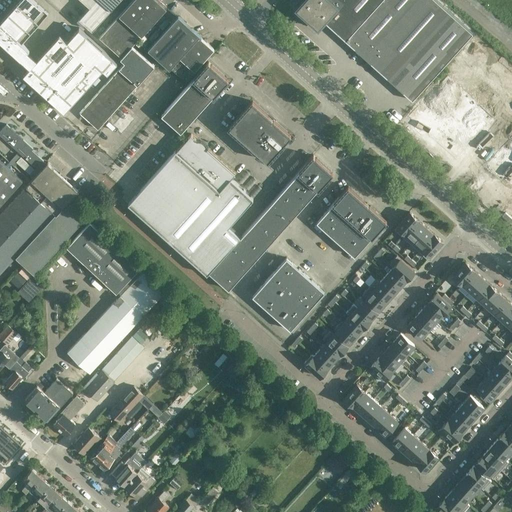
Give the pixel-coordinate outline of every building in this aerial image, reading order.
[(33,0),(20,0),(0,22),(0,40),(29,68),(23,75),(41,91),(64,112),(103,69),(107,73),(117,62),(79,29),(68,42),(60,34),(37,59),(28,51),(29,50),(22,43),(48,14),(39,5),(33,0)] [(98,24),(120,0),(88,0),(93,4),(85,12),(98,24)] [(166,7),(158,0),(132,0),(120,14),(100,37),(122,57),(132,46),(166,7)] [(303,0),(296,8),(318,28),(324,20),(330,26),(412,100),(473,33),(436,0),(303,0)] [(214,49),(178,17),(150,49),(185,81),(214,49)] [(511,45),(493,29),(417,114),(462,155),(472,143),(494,163),(484,174),(511,199),(511,45)] [(138,85),(137,85),(154,66),(132,46),(122,57),(118,60),(123,65),(80,113),(98,129),(138,85)] [(162,115),(181,132),(228,79),(212,65),(210,66),(208,64),(209,63),(209,62),(162,115)] [(252,101),(229,127),(268,161),(291,135),(274,121),(273,122),(270,120),(272,118),(271,118),(270,119),(267,117),(268,115),(252,101)] [(33,149),(7,125),(0,131),(0,134),(30,163),(28,166),(34,171),(37,168),(44,161),(32,150),(33,149)] [(207,274),(209,272),(240,236),(228,226),(253,198),(231,178),(235,173),(206,147),(205,146),(206,144),(202,142),(201,143),(198,140),(199,140),(191,134),(176,151),(175,150),(128,203),(207,274)] [(241,237),(240,236),(209,272),(229,289),(333,172),(316,158),(315,160),(313,157),(314,156),(313,155),(241,237)] [(0,199),(3,202),(23,180),(0,159),(0,199)] [(80,191),(48,162),(38,173),(70,201),(80,191)] [(38,173),(0,214),(0,274),(16,257),(55,215),(57,216),(69,202),(70,201),(38,173)] [(348,186),(317,222),(355,256),(386,220),(370,206),(369,208),(366,205),(368,204),(367,203),(365,205),(363,202),(364,201),(348,186)] [(55,215),(16,257),(22,262),(34,273),(85,217),(69,202),(57,216),(55,215)] [(410,212),(394,229),(402,237),(418,219),(410,212)] [(418,219),(402,237),(411,244),(426,227),(418,219)] [(66,246),(75,254),(116,292),(117,291),(121,295),(141,273),(137,269),(139,268),(89,222),(66,246)] [(426,227),(411,244),(419,251),(434,234),(426,227)] [(434,234),(419,251),(427,259),(443,241),(434,234)] [(286,258),(253,295),(291,329),(324,291),(286,258)] [(414,271),(400,258),(393,266),(407,279),(414,271)] [(453,276),(462,283),(474,270),(466,262),(453,276)] [(21,281),(24,277),(26,279),(32,273),(24,265),(18,272),(19,273),(16,276),(21,281)] [(400,286),(407,279),(393,266),(386,274),(400,286)] [(482,277),(474,270),(462,283),(470,291),(482,277)] [(141,273),(121,295),(68,352),(89,372),(164,292),(142,271),(141,273)] [(400,286),(386,274),(379,282),(393,294),(400,286)] [(482,277),(470,291),(478,298),(490,284),(482,277)] [(33,297),(43,286),(38,281),(28,292),(33,297)] [(387,302),(393,294),(379,282),(373,289),(387,302)] [(498,291),(490,284),(478,298),(486,305),(498,291)] [(366,297),(380,309),(387,302),(373,289),(366,297)] [(498,291),(486,305),(494,312),(506,298),(498,291)] [(442,297),(437,292),(429,301),(443,313),(451,305),(446,301),(442,297)] [(511,307),(511,303),(506,298),(494,312),(502,319),(511,307)] [(356,307),(370,320),(377,312),(363,300),(356,307)] [(422,309),(436,321),(443,313),(429,301),(422,309)] [(370,320),(356,307),(350,315),(363,327),(370,320)] [(511,307),(502,319),(510,327),(511,324),(511,307)] [(436,321),(422,309),(415,317),(429,329),(436,321)] [(357,335),(363,327),(350,315),(343,323),(357,335)] [(408,325),(422,337),(429,329),(415,317),(408,325)] [(336,330),(350,343),(357,335),(343,323),(336,330)] [(8,324),(0,332),(0,336),(7,343),(17,332),(8,324)] [(208,332),(201,338),(208,345),(214,338),(208,332)] [(348,345),(334,333),(327,341),(340,353),(348,345)] [(393,341),(407,354),(414,345),(401,333),(393,341)] [(97,373),(98,375),(93,381),(91,380),(89,382),(91,383),(85,389),(97,400),(114,381),(114,380),(144,347),(132,335),(101,369),(101,368),(97,373)] [(334,361),(340,353),(327,341),(320,348),(334,361)] [(407,354),(393,341),(386,349),(400,362),(407,354)] [(5,344),(5,345),(0,350),(2,352),(0,354),(0,370),(6,364),(9,367),(19,357),(5,344)] [(334,361),(320,348),(313,356),(327,368),(334,361)] [(379,357),(392,370),(400,362),(386,349),(379,357)] [(511,359),(511,358),(506,354),(499,363),(511,374),(511,359)] [(306,364),(320,376),(327,368),(313,356),(306,364)] [(28,372),(32,368),(20,357),(16,362),(16,361),(9,369),(13,372),(5,382),(13,388),(27,372),(28,372)] [(371,365),(385,378),(392,370),(379,357),(371,365)] [(505,383),(511,375),(511,374),(499,363),(491,371),(505,383)] [(505,383),(491,371),(484,379),(498,391),(505,383)] [(37,386),(25,399),(47,419),(57,408),(59,409),(73,393),(63,385),(56,378),(44,392),(37,386)] [(477,387),(491,399),(498,391),(484,379),(477,387)] [(345,398),(353,405),(365,391),(357,384),(345,398)] [(119,421),(126,413),(130,417),(142,403),(138,400),(143,395),(134,386),(110,412),(119,421)] [(178,414),(195,397),(186,389),(169,406),(178,414)] [(365,391),(353,405),(361,412),(373,398),(365,391)] [(69,419),(84,403),(76,395),(58,415),(60,417),(53,425),(65,435),(75,424),(69,419)] [(462,403),(476,416),(483,407),(470,395),(462,403)] [(381,406),(373,398),(361,412),(369,419),(381,406)] [(149,407),(159,415),(163,410),(154,402),(149,407)] [(455,411),(469,424),(476,416),(462,403),(455,411)] [(369,419),(377,427),(389,413),(381,406),(369,419)] [(164,421),(171,414),(165,409),(159,416),(164,421)] [(469,424),(455,411),(448,419),(462,432),(469,424)] [(377,427),(385,434),(397,420),(389,413),(377,427)] [(441,427),(455,440),(462,432),(448,419),(441,427)] [(203,424),(192,429),(195,435),(206,429),(203,424)] [(96,445),(102,438),(89,427),(74,444),(84,453),(93,443),(96,445)] [(130,427),(117,442),(104,457),(97,464),(104,470),(114,459),(121,451),(118,449),(134,431),(131,427),(130,427)] [(393,441),(401,448),(413,434),(405,427),(393,441)] [(0,431),(0,449),(12,437),(3,428),(0,431)] [(511,436),(505,430),(498,438),(511,451),(511,450),(511,436)] [(104,457),(117,442),(108,434),(95,450),(97,451),(91,458),(97,464),(104,457)] [(413,434),(401,448),(409,455),(422,442),(413,434)] [(12,437),(0,449),(0,452),(5,457),(1,461),(4,464),(21,445),(16,441),(12,437)] [(498,438),(490,446),(508,462),(505,458),(511,451),(498,438)] [(430,449),(422,442),(409,455),(417,463),(430,449)] [(490,446),(483,455),(500,470),(508,462),(490,446)] [(430,449),(417,463),(426,470),(438,456),(430,449)] [(176,453),(170,460),(175,465),(181,457),(176,453)] [(331,463),(340,472),(350,462),(340,453),(331,463)] [(483,455),(476,463),(493,478),(500,470),(483,455)] [(117,477),(125,485),(140,469),(141,467),(134,461),(130,457),(124,463),(122,461),(109,475),(115,480),(117,477)] [(474,465),(466,473),(484,489),(491,481),(474,465)] [(32,469),(23,479),(28,483),(22,490),(26,493),(32,487),(41,477),(32,469)] [(140,469),(125,485),(134,493),(132,495),(138,500),(156,480),(151,475),(149,477),(140,469)] [(466,473),(459,482),(473,494),(480,486),(483,489),(484,489),(466,473)] [(169,482),(177,489),(184,482),(176,475),(169,482)] [(38,498),(50,485),(41,477),(32,487),(29,490),(38,498)] [(459,482),(452,490),(469,505),(470,505),(466,502),(473,494),(459,482)] [(47,506),(59,493),(50,485),(38,498),(47,506)] [(205,506),(219,491),(213,486),(200,501),(205,506)] [(150,511),(163,511),(169,506),(164,501),(171,493),(165,489),(147,509),(150,511)] [(452,490),(444,498),(460,511),(463,511),(469,505),(452,490)] [(57,511),(67,501),(59,493),(47,506),(45,508),(50,511),(57,511)] [(188,511),(199,500),(197,499),(191,493),(178,508),(182,511),(188,511)] [(460,511),(444,498),(437,506),(443,511),(460,511)] [(9,511),(13,508),(4,500),(0,504),(0,509),(2,511),(9,511)] [(73,511),(76,509),(67,501),(57,511),(73,511)]
